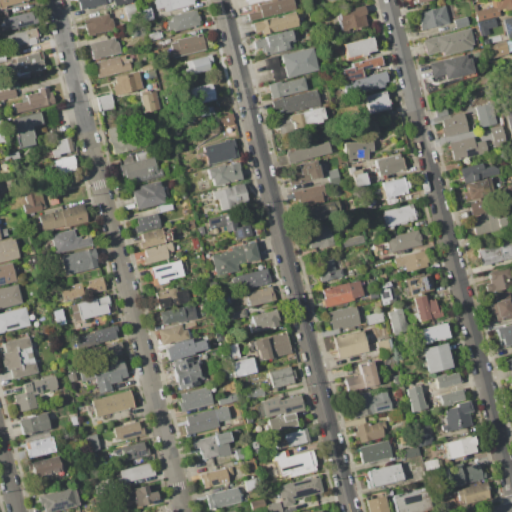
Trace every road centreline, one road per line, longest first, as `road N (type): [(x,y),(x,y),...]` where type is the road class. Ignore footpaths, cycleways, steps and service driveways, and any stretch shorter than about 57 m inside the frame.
road 1 (residential): [(415,110),(511,490)]
road 2 (residential): [(254,134),(350,511)]
road 3 (residential): [(92,154),(185,511)]
road 4 (residential): [(52,0),(92,154)]
road 5 (residential): [(219,0),(254,134)]
